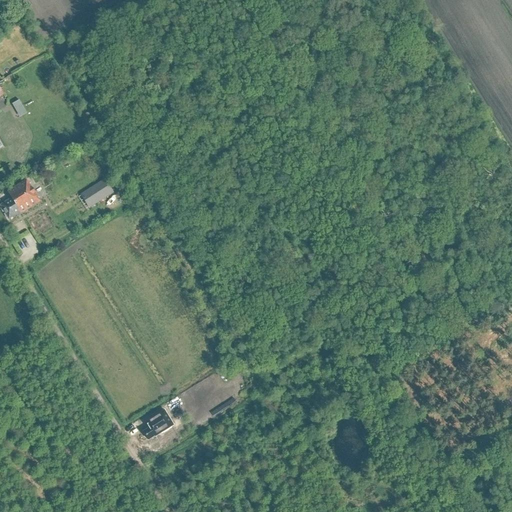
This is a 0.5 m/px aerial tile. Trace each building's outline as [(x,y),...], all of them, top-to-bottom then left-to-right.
[(19,101),(12,104),(16,111),(22,107),(19,101)] [(21,214),(40,202),(26,180),(7,192),(11,199),(0,206),(9,219),(20,212),(21,214)] [(86,192),(88,195),(83,198),(87,205),(92,202),(94,204),(112,192),(105,181),(86,192)] [(149,429),(143,433),(148,442),(155,438),(155,439),(174,427),(164,412),(146,424),(149,429)] [(135,438),(129,440),(132,449),(138,447),(135,438)]
